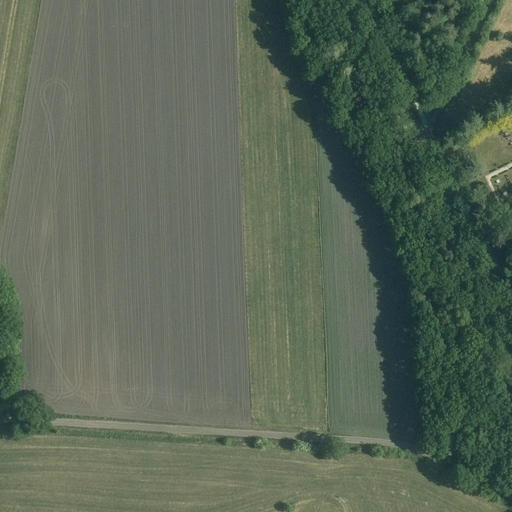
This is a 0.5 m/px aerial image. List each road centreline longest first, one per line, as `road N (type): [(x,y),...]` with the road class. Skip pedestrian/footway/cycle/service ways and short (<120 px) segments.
road 1 (tertiary): [(511,330),(418,145)]
road 2 (tertiary): [(418,145),(343,0)]
road 3 (unclassified): [(489,0),(418,145)]
